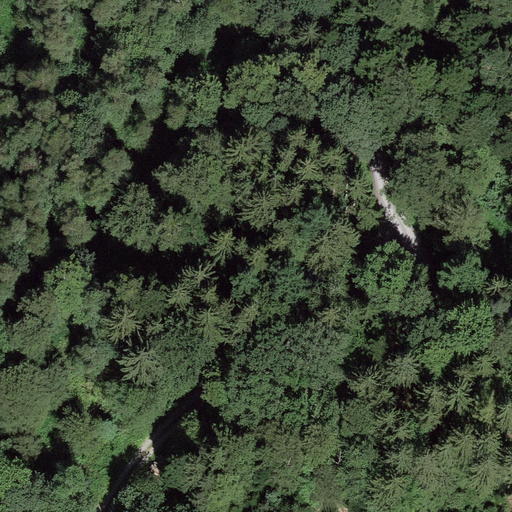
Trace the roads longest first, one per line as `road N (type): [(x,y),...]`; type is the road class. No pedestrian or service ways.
road 1 (track): [(511,409),(409,243),(323,0)]
road 2 (track): [(409,243),(234,352),(95,511)]
